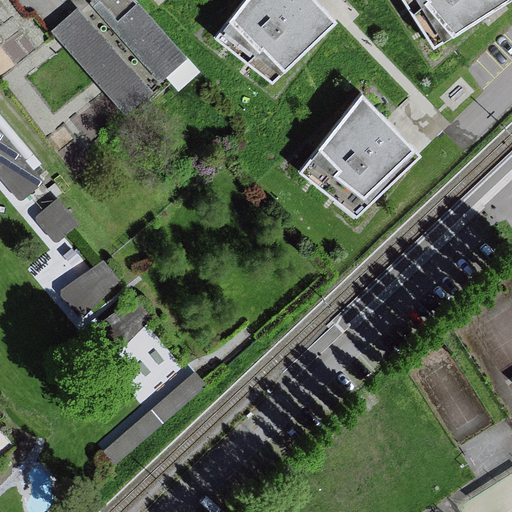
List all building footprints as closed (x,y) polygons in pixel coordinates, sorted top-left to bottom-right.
[(83,0),(53,26),(127,113),(140,102),(148,112),(198,69),(139,0),(83,0)] [(334,20),(314,0),(243,0),(216,36),(273,81),(334,20)] [(503,0),(403,0),(433,44),(503,0)] [(418,154),(360,92),(301,169),(356,215),(418,154)] [(42,181),(0,130),(0,170),(24,198),(42,181)] [(78,222),(59,200),(38,217),(49,230),(57,240),(78,222)] [(120,280),(105,261),(84,278),(64,295),(79,313),(120,280)] [(135,298),(95,331),(112,352),(152,319),(135,298)] [(117,463),(205,384),(195,373),(152,411),(106,451),(117,463)]
